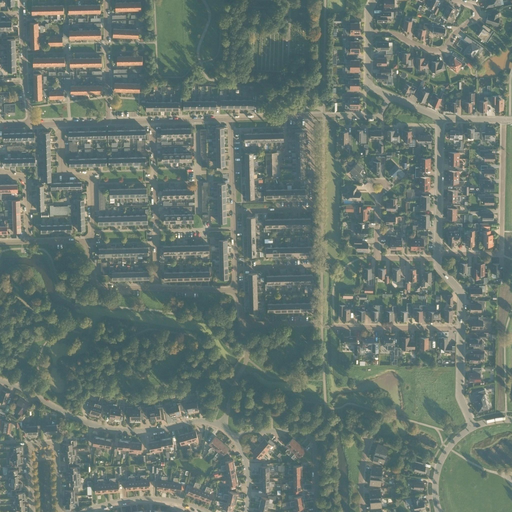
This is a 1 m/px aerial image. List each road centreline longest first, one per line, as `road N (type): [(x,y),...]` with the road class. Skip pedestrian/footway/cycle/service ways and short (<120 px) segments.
road 1 (unclassified): [(222,426),(114,430),(0,381)]
road 2 (residential): [(233,211),(312,209),(309,115)]
road 3 (residential): [(368,33),(442,51),(477,18),(477,9),(452,0)]
road 4 (residential): [(31,511),(30,448),(56,443),(59,511)]
road 5 (residential): [(85,243),(93,244),(90,175),(61,174),(61,124)]
road 6 (residential): [(315,511),(306,434),(257,431),(236,439)]
road 7 (residential): [(437,254),(440,119)]
road 8 (residential): [(502,255),(504,120)]
road 9 (residential): [(334,326),(461,329)]
road 10 (residential): [(437,259),(376,258),(377,194)]
road 11 (residential): [(108,121),(105,0)]
